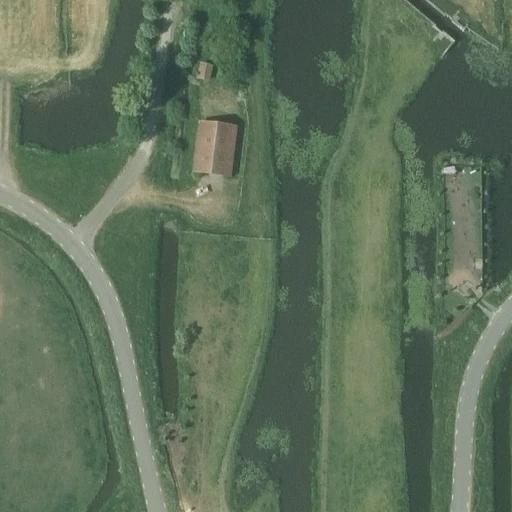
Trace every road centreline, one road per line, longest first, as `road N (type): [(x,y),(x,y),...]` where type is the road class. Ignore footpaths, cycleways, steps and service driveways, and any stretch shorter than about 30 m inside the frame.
road 1 (unclassified): [(156,511),(101,287),(53,228),(0,195)]
road 2 (unclassified): [(511,307),(484,344),(467,396),(458,511)]
